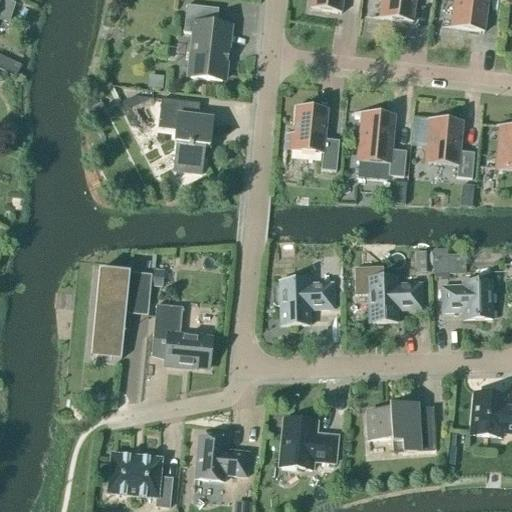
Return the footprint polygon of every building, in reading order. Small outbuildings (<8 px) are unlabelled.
[(0,0),(0,21),(7,24),(12,7),(1,1),(1,0),(0,0)] [(310,0),(309,12),(340,16),(342,0),(310,0)] [(383,0),(381,20),(369,19),(369,20),(412,25),(414,0),(383,0)] [(455,0),(452,30),(440,28),(440,29),(483,35),(487,0),(455,0)] [(226,66),(228,53),(225,53),(227,29),(216,27),(217,12),(186,8),(182,36),(194,37),(189,81),(221,84),(223,66),(226,66)] [(0,58),(0,70),(3,72),(8,63),(0,58)] [(147,78),(146,90),(161,92),(162,80),(147,78)] [(141,131),(130,112),(152,101),(133,98),(118,106),(129,129),(141,131)] [(208,151),(211,121),(197,120),(198,107),(160,102),(157,131),(175,133),(173,147),(176,147),(172,174),(200,177),(203,151),(208,151)] [(324,142),(327,112),(296,109),(294,136),(284,135),(283,153),(321,157),(320,173),(335,175),(338,144),(324,142)] [(351,115),(362,116),(356,181),(386,184),(387,180),(402,181),(405,155),(391,154),(394,118),(351,114),(351,115)] [(470,182),(473,156),(459,155),(462,124),(418,120),(418,121),(430,122),(426,166),(456,169),(455,181),(470,182)] [(511,129),(489,127),(489,128),(500,129),(496,173),(511,174),(511,129)] [(389,184),(387,206),(403,208),(405,186),(389,184)] [(460,187),(459,199),(471,200),(473,188),(460,187)] [(448,253),(433,254),(434,278),(457,277),(456,259),(448,259),(448,253)] [(423,256),(414,256),(415,276),(424,276),(423,256)] [(353,272),(354,298),(366,298),(367,326),(397,325),(397,314),(421,313),(420,287),(382,289),(381,279),(381,271),(353,272)] [(120,362),(128,276),(98,273),(97,274),(100,274),(104,342),(121,344),(119,361),(120,362)] [(153,273),(152,289),(161,290),(163,273),(153,273)] [(151,278),(141,277),(139,294),(149,295),(151,278)] [(308,288),(308,283),(278,284),(278,289),(274,289),(272,292),(272,307),(275,309),(278,309),(279,329),(309,328),(309,313),(333,313),(332,287),(308,288)] [(492,322),(491,284),(461,285),(461,290),(440,290),(441,316),(462,315),(462,323),(492,322)] [(207,371),(210,342),(179,339),(181,311),(155,308),(152,340),(167,341),(164,367),(207,371)] [(509,414),(503,414),(504,400),(474,397),(470,438),(500,441),(501,436),(511,436),(511,410),(510,410),(509,414)] [(416,412),(416,408),(389,410),(389,413),(366,415),(368,444),(391,442),(391,446),(401,445),(402,456),(435,454),(432,411),(416,412)] [(333,466),(336,440),(314,438),(316,426),(283,423),(278,470),(311,473),(312,464),(333,466)] [(245,480),(247,456),(226,454),(227,442),(198,439),(194,482),(223,485),(223,478),(245,480)] [(448,453),(447,467),(454,468),(455,453),(448,453)] [(168,511),(171,482),(159,481),(161,462),(110,457),(106,497),(156,502),(155,510),(168,511)]
